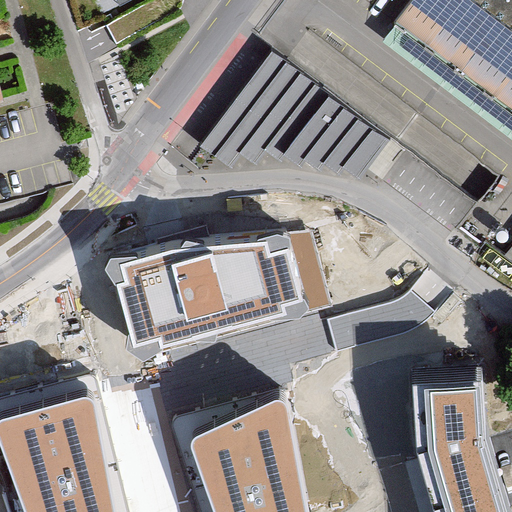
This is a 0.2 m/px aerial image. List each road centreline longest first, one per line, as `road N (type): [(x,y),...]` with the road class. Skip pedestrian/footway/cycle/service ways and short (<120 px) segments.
road 1 (residential): [(511,306),(381,203),(348,188),(306,178),(148,187),(119,169)]
road 2 (tertiary): [(246,0),(119,169)]
road 3 (residential): [(59,0),(119,169)]
road 4 (tertiary): [(119,169),(83,219),(0,283)]
